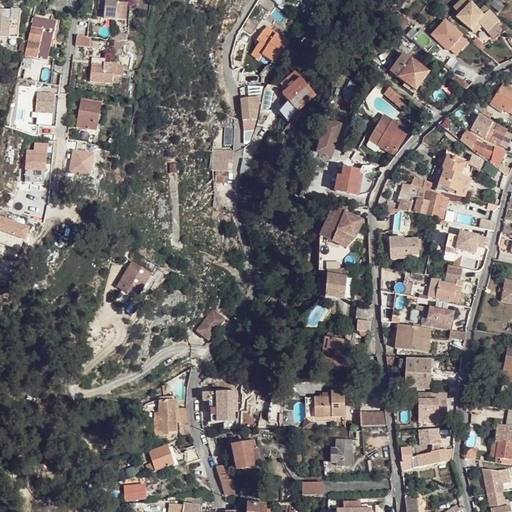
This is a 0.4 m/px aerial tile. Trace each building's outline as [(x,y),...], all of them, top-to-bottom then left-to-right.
[(118,3),(118,0),(107,0),(106,20),(116,20),(126,21),(129,4),(118,3)] [(272,3),(268,0),(263,0),(259,5),(266,11),(272,3)] [(463,0),(454,9),(460,15),(472,4),(467,0),(463,0)] [(506,8),(496,0),(495,0),(492,5),(501,13),(506,8)] [(469,32),(478,23),(482,28),(493,40),(502,32),(496,25),(499,22),(484,6),(479,11),(472,4),(460,15),(457,19),(469,32)] [(2,13),(1,21),(9,22),(10,13),(2,13)] [(407,22),(401,17),(394,26),(403,33),(406,29),(404,27),(407,22)] [(58,25),(36,20),(25,57),(49,61),(58,25)] [(0,21),(0,33),(9,34),(9,22),(1,21),(0,21)] [(259,28),(250,22),(244,30),(253,36),(254,33),(256,33),(259,28)] [(445,23),(433,36),(449,51),(450,50),(458,57),(469,44),(445,23)] [(478,23),(469,32),(473,36),(482,28),(478,23)] [(281,46),(283,41),(284,40),(270,28),(266,33),(281,46)] [(266,33),(265,32),(257,42),(260,45),(252,55),(260,62),(263,57),(269,62),(270,60),(276,64),(289,47),(283,41),(281,46),(266,33)] [(115,33),(113,41),(127,42),(128,35),(115,33)] [(90,41),(78,40),(78,47),(84,48),(90,49),(90,41)] [(416,92),(429,73),(398,52),(385,70),(416,92)] [(19,71),(16,81),(27,83),(38,84),(39,79),(33,78),(34,74),(26,72),(26,69),(31,70),(32,64),(25,63),(24,67),(20,66),(19,71)] [(118,66),(104,64),(104,67),(115,68),(112,85),(121,86),(122,78),(116,77),(118,66)] [(104,67),(93,65),(91,82),(112,85),(115,68),(104,67)] [(242,68),(233,70),(235,86),(245,70),(242,68)] [(506,72),(500,75),(504,81),(509,84),(511,80),(511,75),(506,72)] [(296,73),(289,80),(294,86),(302,79),(296,73)] [(453,74),(448,81),(463,92),(470,87),(453,74)] [(262,75),(246,76),(246,88),(261,89),(262,84),(262,82),(262,75)] [(289,80),(282,86),(285,89),(287,91),(288,92),(283,96),(289,102),(298,112),(316,95),(302,79),(294,86),(289,80)] [(351,82),(344,96),(353,101),(360,87),(351,82)] [(389,90),(380,83),(375,90),(383,97),(389,90)] [(504,87),(499,84),(495,91),(499,94),(504,87)] [(511,106),(511,92),(504,87),(499,94),(493,103),(508,113),(511,106)] [(252,107),(261,110),(262,106),(264,95),(265,90),(259,90),(257,100),(242,101),(243,107),(252,107)] [(397,108),(403,101),(389,90),(383,97),(397,109),(397,108)] [(41,94),(40,107),(50,107),(51,95),(41,94)] [(403,101),(397,108),(401,112),(407,103),(403,101)] [(473,109),(476,104),(471,101),(468,106),(473,109)] [(92,104),(82,102),(78,125),(89,127),(92,104)] [(289,102),(279,113),(287,121),(298,112),(289,102)] [(105,107),(92,104),(89,127),(97,128),(101,129),(105,107)] [(485,109),(476,104),(473,109),(481,114),(490,119),(490,118),(490,117),(483,112),(485,109)] [(485,109),(483,112),(490,117),(490,118),(498,123),(500,118),(491,113),(494,109),(487,105),(485,109)] [(253,121),(252,107),(243,107),(244,122),(253,121)] [(254,128),(257,129),(258,122),(259,116),(261,110),(252,107),(253,121),(254,128)] [(480,116),(472,131),(486,139),(485,140),(496,146),(504,128),(503,128),(494,123),(480,116)] [(383,117),(368,142),(378,148),(392,156),(407,131),(383,117)] [(318,155),(327,158),(334,141),(337,142),(342,126),(330,122),(318,155)] [(77,129),(96,133),(97,128),(89,127),(78,125),(77,129)] [(508,131),(504,128),(496,146),(503,149),(509,134),(508,132),(508,131)] [(337,142),(334,141),(327,158),(330,159),(337,142)] [(378,148),(368,142),(366,146),(366,148),(374,152),(376,152),(378,148)] [(471,150),(478,153),(479,150),(493,153),(494,149),(491,148),(475,142),(474,145),(469,142),(467,146),(471,149),(471,150)] [(35,144),(35,152),(39,152),(47,153),(48,145),(35,144)] [(76,147),(70,146),(65,169),(72,170),(76,147)] [(86,149),(76,147),(72,170),(82,172),(86,149)] [(505,154),(494,149),(493,153),(491,161),(491,164),(498,168),(505,154)] [(491,161),(493,153),(479,150),(478,153),(477,156),(483,157),(483,159),(491,161)] [(35,152),(28,151),(26,172),(36,174),(39,152),(35,152)] [(47,153),(39,152),(36,174),(45,176),(47,153)] [(47,153),(45,176),(51,176),(53,154),(47,153)] [(469,162),(466,167),(477,174),(482,165),(471,156),(469,162)] [(434,173),(438,174),(441,163),(464,169),(465,164),(437,158),(434,173)] [(227,159),(216,159),(214,170),(226,171),(227,159)] [(248,174),(250,163),(243,161),(241,173),(248,174)] [(438,174),(434,192),(457,197),(461,179),(464,169),(441,163),(438,174)] [(340,178),(338,193),(357,196),(361,184),(360,182),(340,178)] [(405,186),(416,190),(417,182),(405,178),(405,186)] [(461,179),(457,197),(463,199),(468,180),(461,179)] [(416,190),(429,192),(431,184),(417,182),(416,190)] [(405,186),(402,186),(398,200),(400,201),(399,205),(398,206),(395,206),(387,204),(386,210),(397,212),(401,213),(411,215),(411,213),(412,212),(414,200),(414,198),(416,190),(405,186)] [(367,206),(372,190),(363,187),(357,203),(367,206)] [(379,199),(376,207),(382,208),(387,192),(382,190),(379,199)] [(414,200),(412,212),(444,219),(446,211),(438,209),(441,198),(431,195),(428,203),(414,200)] [(40,208),(29,206),(27,222),(38,224),(40,208)] [(332,210),(320,237),(347,249),(355,240),(364,222),(346,214),(348,209),(332,210)] [(487,232),(489,226),(480,224),(479,230),(487,232)] [(473,247),(485,249),(487,238),(459,233),(458,238),(443,235),(439,258),(454,261),(456,252),(472,255),(473,247)] [(388,240),(390,261),(419,259),(418,238),(388,240)] [(17,242),(15,258),(23,258),(25,243),(17,242)] [(35,244),(25,243),(23,258),(33,260),(35,244)] [(138,256),(133,264),(148,274),(153,267),(138,256)] [(148,274),(133,264),(118,288),(124,291),(133,297),(138,301),(153,277),(148,274)] [(447,267),(445,279),(459,281),(461,269),(447,267)] [(345,299),(347,278),(356,279),(357,271),(327,272),(327,277),(327,295),(327,298),(345,299)] [(327,295),(327,277),(324,277),(319,280),(319,292),(323,295),(327,295)] [(347,278),(345,299),(355,300),(356,279),(347,278)] [(457,304),(461,282),(459,281),(445,279),(445,284),(438,283),(435,300),(457,304)] [(435,300),(438,283),(433,282),(430,299),(435,300)] [(511,285),(503,284),(499,305),(511,306),(511,285)] [(133,297),(124,291),(117,304),(126,309),(133,297)] [(416,307),(412,328),(450,332),(453,314),(416,307)] [(212,340),(224,317),(208,309),(196,332),(212,340)] [(360,332),(372,332),(372,322),(359,321),(360,332)] [(424,331),(397,328),(394,351),(426,355),(427,347),(423,347),(424,331)] [(450,332),(449,340),(463,342),(465,334),(453,333),(450,332)] [(323,340),(320,369),(339,371),(342,352),(352,354),(353,344),(342,342),(343,337),(333,336),(327,335),(326,340),(323,340)] [(204,349),(203,339),(200,340),(187,345),(188,351),(204,349)] [(492,371),(490,383),(500,385),(499,389),(511,390),(511,351),(507,350),(502,373),(492,371)] [(393,382),(389,382),(391,397),(419,396),(426,395),(428,362),(401,362),(400,373),(406,374),(405,381),(393,382)] [(331,393),(331,397),(322,397),(314,398),(314,416),(328,416),(344,416),(344,391),(331,392),(331,393)] [(237,423),(236,392),(211,393),(212,424),(237,423)] [(419,396),(420,416),(425,415),(425,424),(441,423),(441,416),(449,416),(448,394),(426,395),(419,396)] [(186,407),(178,407),(179,423),(175,424),(174,397),(157,398),(156,406),(156,410),(152,410),(153,433),(167,433),(167,430),(176,429),(176,434),(189,431),(187,422),(186,407)] [(314,416),(314,398),(305,398),(305,417),(306,418),(307,419),(308,420),(310,421),(311,421),(312,421),(329,420),(328,416),(314,416)] [(496,426),(495,437),(509,439),(511,439),(511,412),(507,412),(505,428),(496,426)] [(386,413),(360,414),(361,427),(388,426),(386,413)] [(440,430),(417,431),(418,448),(440,446),(440,430)] [(270,431),(259,431),(259,441),(270,441),(270,431)] [(332,450),(332,465),(338,464),(337,467),(353,467),(353,440),(337,440),(337,450),(332,450)] [(239,470),(256,467),(253,452),(257,451),(255,442),(243,444),(242,441),(235,442),(236,446),(234,446),(239,470)] [(511,466),(511,455),(511,445),(508,444),(497,442),(497,444),(495,459),(494,464),(511,466)] [(494,443),(490,443),(489,458),(495,459),(497,444),(494,443)] [(172,463),(166,444),(150,450),(157,469),(172,463)] [(171,446),(166,444),(172,463),(173,464),(179,463),(176,454),(174,454),(174,452),(174,450),(174,449),(173,448),(172,447),(171,446)] [(182,462),(199,456),(195,446),(179,450),(182,462)] [(410,450),(412,463),(419,463),(419,457),(419,456),(418,453),(416,453),(416,449),(410,450)] [(412,463),(410,450),(401,451),(403,464),(412,463)] [(446,450),(419,456),(419,457),(419,463),(420,469),(429,466),(433,465),(434,465),(448,463),(448,462),(446,450)] [(217,467),(221,480),(233,480),(234,480),(229,466),(217,467)] [(104,470),(100,471),(97,483),(104,481),(103,474),(105,473),(104,470)] [(498,472),(482,471),(490,511),(510,511),(509,502),(504,503),(501,486),(509,484),(507,471),(498,472)] [(221,480),(225,490),(225,499),(238,496),(233,480),(221,480)] [(144,483),(122,484),(123,498),(145,496),(144,483)] [(323,484),(303,485),(304,496),(323,495),(323,484)] [(214,496),(201,498),(202,511),(215,510),(214,496)] [(406,511),(458,511),(456,507),(448,511),(417,511),(416,497),(404,499),(406,511)] [(182,505),(156,501),(155,508),(157,508),(157,509),(159,510),(160,511),(159,511),(197,511),(198,504),(182,502),(182,505)] [(337,511),(336,511),(371,511),(372,509),(361,510),(361,502),(344,503),(344,510),(337,511)]
